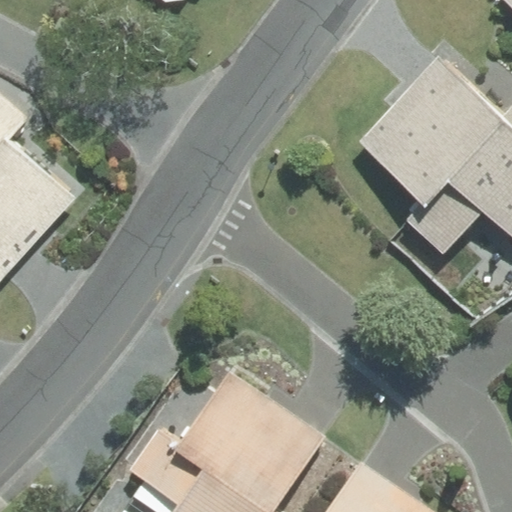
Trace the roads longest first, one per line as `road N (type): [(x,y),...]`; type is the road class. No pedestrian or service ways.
road 1 (residential): [(0,438),(100,321),(201,182)]
road 2 (residential): [(201,182),(255,245),(441,390)]
road 3 (residential): [(0,39),(141,118),(201,182)]
road 4 (residential): [(201,182),(336,0)]
road 5 (residential): [(441,390),(486,444),(511,507)]
